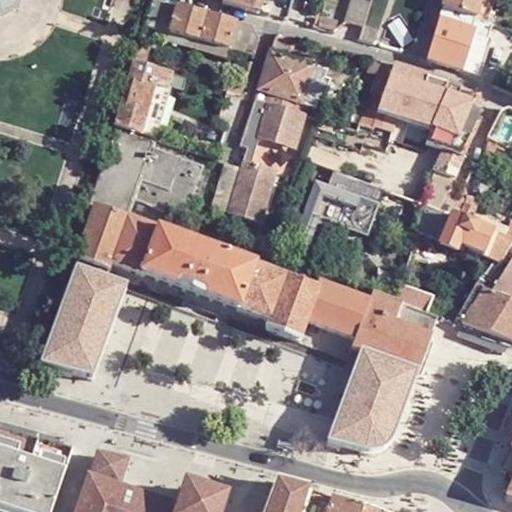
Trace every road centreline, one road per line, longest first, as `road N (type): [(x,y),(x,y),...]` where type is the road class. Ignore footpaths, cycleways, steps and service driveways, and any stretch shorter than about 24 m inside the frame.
road 1 (tertiary): [(451,493),(427,482),(362,486),(0,390)]
road 2 (residential): [(272,26),(413,65)]
road 3 (residential): [(272,26),(229,160)]
road 4 (tertiary): [(451,493),(479,460),(511,381)]
